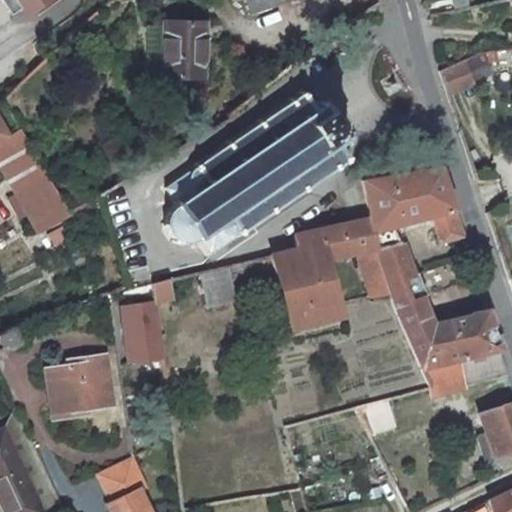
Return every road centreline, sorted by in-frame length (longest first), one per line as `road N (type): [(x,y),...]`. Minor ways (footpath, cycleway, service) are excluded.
road 1 (residential): [(412,2),(148,185),(168,257),(239,252),(445,109)]
road 2 (residential): [(445,109),(511,322)]
